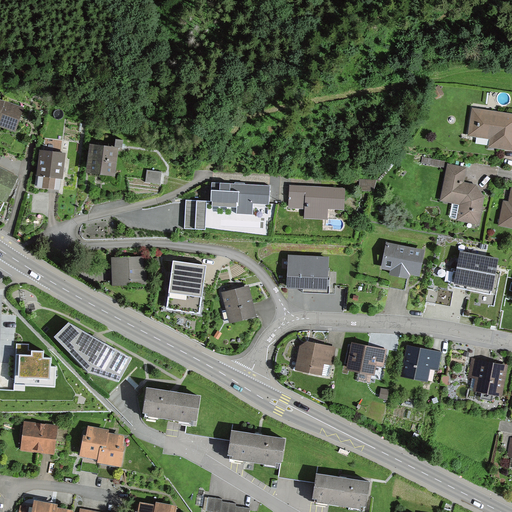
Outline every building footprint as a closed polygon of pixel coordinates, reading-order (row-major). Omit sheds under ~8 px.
[(24,109),(0,101),(0,128),(15,134),(24,109)] [(511,112),(473,107),(468,138),(491,141),(490,148),(511,150),(511,112)] [(117,149),(89,146),(86,175),(115,178),(117,149)] [(66,154),(39,151),(35,189),(62,192),(66,154)] [(467,169),(447,165),(440,202),(463,206),(460,222),(479,225),(485,192),(474,191),(475,185),(465,183),(467,169)] [(21,178),(0,167),(0,202),(7,206),(21,178)] [(148,171),(146,184),(162,186),(163,173),(148,171)] [(272,185),(210,182),(209,209),(237,210),(236,214),(253,215),(253,207),(271,208),(272,185)] [(346,188),(290,187),(289,211),(304,211),(304,219),(326,220),(326,211),(346,212),(346,188)] [(511,189),(510,203),(504,202),(500,225),(511,226),(511,189)] [(423,253),(387,246),(382,271),(391,273),(391,277),(407,280),(408,275),(418,277),(423,253)] [(499,258),(460,251),(454,286),(492,293),(499,258)] [(146,258),(111,260),(113,288),(148,286),(146,258)] [(329,260),(288,258),(287,293),(303,294),(303,296),(329,297),(330,279),(328,279),(329,260)] [(206,270),(173,265),(166,313),(200,317),(206,270)] [(249,288),(222,295),(230,324),(257,317),(249,288)] [(68,323),(55,336),(88,368),(118,378),(129,357),(68,323)] [(387,349),(351,342),(346,371),(374,376),(376,367),(383,368),(387,349)] [(335,348),(308,343),(300,348),(295,372),(321,377),(323,365),(331,366),(335,348)] [(28,345),(17,345),(15,383),(54,385),(55,368),(50,367),(50,359),(43,359),(43,352),(28,351),(28,345)] [(444,352),(407,345),(401,378),(428,382),(430,371),(440,373),(444,352)] [(510,364),(472,358),(469,378),(476,380),(474,391),(504,396),(510,364)] [(200,397),(146,389),(142,413),(196,422),(200,397)] [(59,425),(24,421),(21,449),(56,453),(59,425)] [(106,442),(108,432),(108,428),(89,425),(88,431),(85,430),(81,452),(99,455),(102,441),(106,442)] [(102,441),(99,455),(98,459),(120,462),(123,443),(121,443),(122,435),(108,432),(106,442),(102,441)] [(285,438),(231,432),(228,458),(282,464),(285,438)] [(369,482),(314,475),(311,501),(366,508),(369,482)] [(208,497),(206,511),(213,511),(249,511),(250,508),(236,506),(236,504),(222,502),(223,499),(208,497)] [(33,511),(55,511),(57,505),(57,502),(35,499),(33,511)] [(156,500),(156,504),(153,511),(173,511),(175,504),(156,500)] [(153,511),(156,504),(141,501),(140,509),(137,508),(135,511),(153,511)]
